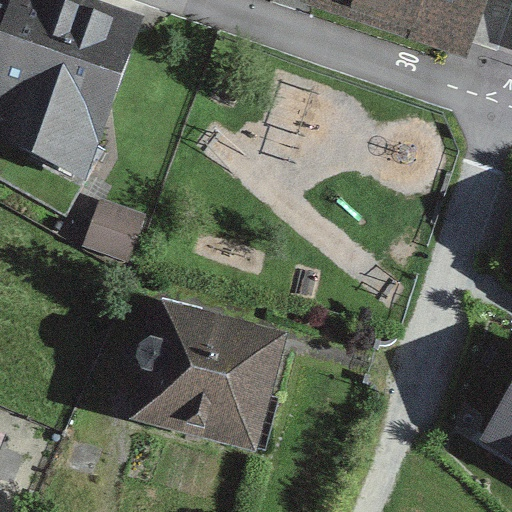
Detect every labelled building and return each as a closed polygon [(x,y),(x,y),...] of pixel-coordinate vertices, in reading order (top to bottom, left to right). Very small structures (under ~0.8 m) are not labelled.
[(131,30),(44,0),(21,0),(0,59),(0,105),(2,106),(0,111),(0,143),(80,172),(131,30)] [(467,0),(367,0),(459,29),(467,0)] [(99,198),(83,246),(131,263),(147,214),(99,198)] [(140,420),(251,448),(277,347),(167,319),(140,420)] [(511,454),(511,394),(485,438),(511,454)]
